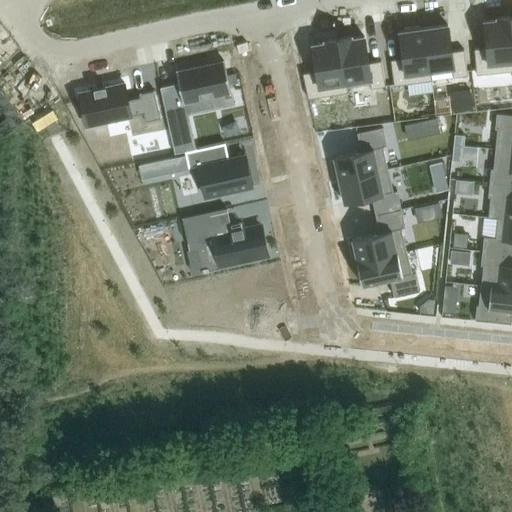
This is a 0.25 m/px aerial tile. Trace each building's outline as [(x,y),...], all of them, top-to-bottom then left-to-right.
[(487,47),(474,48),(477,74),(511,70),(511,33),(510,16),(497,17),(497,19),(485,20),(487,47)] [(448,24),(424,28),(430,70),(431,70),(452,67),(453,77),(468,75),(464,49),(451,51),(448,24)] [(403,57),(391,59),(394,85),(408,83),(432,80),(431,70),(430,70),(424,28),(420,28),(419,26),(405,28),(405,30),(400,31),(403,57)] [(352,36),(338,38),(346,86),(347,86),(370,83),(371,88),(385,85),(381,60),(369,62),(364,35),(352,37),(352,36)] [(317,70),(303,72),(308,98),(348,91),(347,86),(346,86),(338,38),(325,40),(325,42),(313,44),(317,70)] [(179,82),(160,86),(169,124),(175,153),(185,151),(194,149),(187,120),(186,113),(201,109),(199,98),(231,91),(224,60),(176,70),(179,82)] [(124,82),(80,92),(87,125),(132,115),(132,114),(143,112),(145,120),(161,117),(155,92),(140,95),(140,96),(128,99),(124,82)] [(511,114),(497,113),(495,128),(498,128),(495,148),(511,149),(511,114)] [(416,120),(420,134),(439,130),(436,115),(416,120)] [(335,160),(331,160),(334,174),(338,173),(339,179),(388,168),(383,146),(387,145),(383,126),(357,132),(361,150),(334,156),(335,160)] [(455,134),(453,144),(463,145),(464,135),(455,134)] [(195,149),(185,151),(188,168),(198,166),(205,197),(252,187),(244,154),(228,158),(225,142),(206,146),(195,149)] [(453,144),(452,160),(462,161),(463,145),(453,144)] [(491,168),(489,182),(511,184),(511,149),(495,148),(493,168),(491,168)] [(153,175),(165,173),(162,159),(150,162),(153,175)] [(432,175),(444,173),(441,161),(429,163),(432,175)] [(388,168),(339,179),(344,202),(372,196),(376,214),(401,208),(397,190),(393,191),(388,168)] [(511,184),(489,182),(488,196),(490,197),(488,217),(498,218),(498,217),(511,218),(511,184)] [(225,207),(183,216),(191,249),(198,247),(203,268),(201,269),(201,270),(202,272),(209,271),(209,268),(267,255),(260,224),(230,231),(225,207)] [(353,242),(349,242),(352,256),(356,255),(357,260),(357,261),(406,250),(401,228),(405,227),(401,208),(376,214),(380,232),(352,238),(353,242)] [(483,217),(481,236),(484,236),(482,250),(511,253),(511,218),(498,217),(498,218),(488,217),(483,217)] [(455,233),(453,247),(465,249),(467,234),(455,233)] [(450,261),(458,262),(459,250),(451,249),(450,261)] [(357,260),(362,285),(390,278),(394,297),(419,291),(415,272),(412,273),(406,250),(357,261),(357,260)] [(511,253),(482,250),(481,265),(483,265),(481,284),(481,285),(511,288),(511,253)] [(279,304),(273,276),(242,283),(240,271),(212,277),(218,302),(231,299),(235,314),(279,304)] [(477,305),(475,320),(511,324),(511,315),(511,288),(481,285),(481,284),(478,305),(477,305)] [(442,296),(441,310),(455,312),(456,298),(442,296)]
